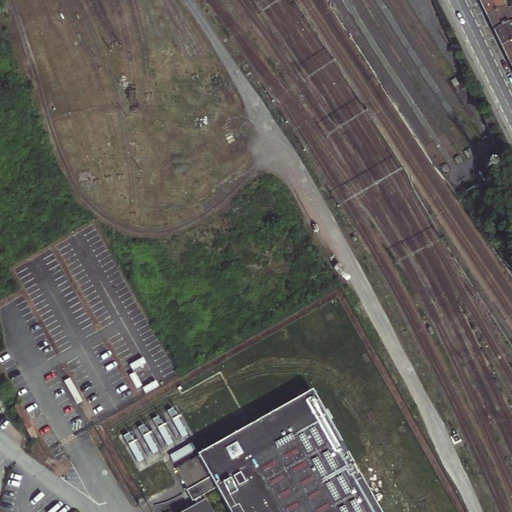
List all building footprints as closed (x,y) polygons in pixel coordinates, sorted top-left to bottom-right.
[(489,18),(508,9),(504,0),(491,0),(483,4),(487,13),(489,18)] [(511,6),(508,9),(489,18),(493,25),(496,32),(511,24),(511,6)] [(501,42),(504,48),(511,44),(511,24),(496,32),(501,42)] [(379,511),(311,390),(251,424),(245,427),(198,454),(197,455),(198,457),(176,469),(186,487),(188,490),(186,491),(192,502),(199,498),(201,497),(208,492),(215,488),(228,511),(213,511),(206,498),(203,500),(201,501),(182,511),(379,511)] [(38,438),(19,403),(13,406),(33,441),(38,438)] [(132,462),(186,441),(174,410),(120,432),(132,462)] [(195,449),(192,443),(170,456),(173,461),(195,449)] [(162,495),(176,487),(164,464),(149,472),(162,495)]
